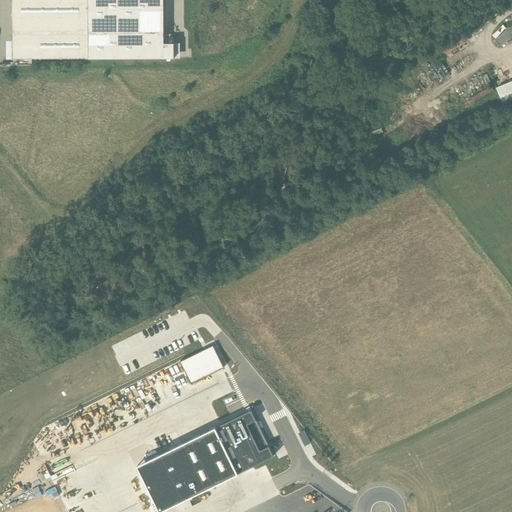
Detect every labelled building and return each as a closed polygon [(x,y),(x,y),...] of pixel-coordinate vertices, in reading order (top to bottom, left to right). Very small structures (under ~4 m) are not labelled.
[(88,59),(87,0),(12,0),(13,60),(88,59)] [(163,0),(87,0),(88,59),(174,58),(174,43),(164,44),(163,0)] [(511,26),(506,29),(495,39),(501,47),(511,39),(511,38),(511,26)] [(511,82),(496,89),(503,106),(511,101),(511,82)] [(213,346),(180,362),(191,384),(224,368),(213,346)] [(251,410),(136,466),(159,511),(160,511),(274,456),(251,410)]
